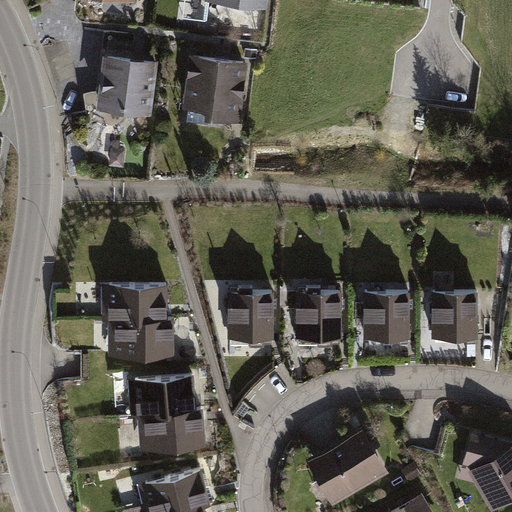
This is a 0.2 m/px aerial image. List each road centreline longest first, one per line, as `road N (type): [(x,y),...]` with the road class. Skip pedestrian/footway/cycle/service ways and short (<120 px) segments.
road 1 (tertiary): [(0,0),(40,115),(41,185),(17,353),(23,456),(43,511)]
road 2 (residential): [(254,511),(267,434),(285,410),(332,383),(427,377),(511,389)]
